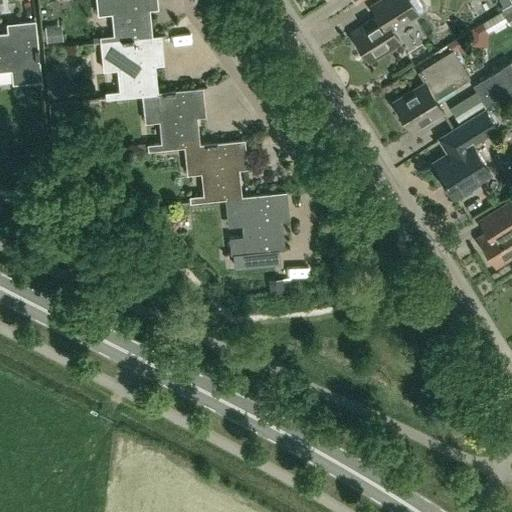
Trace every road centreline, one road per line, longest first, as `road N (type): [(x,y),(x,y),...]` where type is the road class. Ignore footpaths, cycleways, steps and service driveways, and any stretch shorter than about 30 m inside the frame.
road 1 (secondary): [(416,511),(297,441),(0,288)]
road 2 (residential): [(511,391),(362,156)]
road 3 (residential): [(362,156),(326,169),(297,159),(189,0)]
road 4 (residential): [(362,156),(264,0)]
